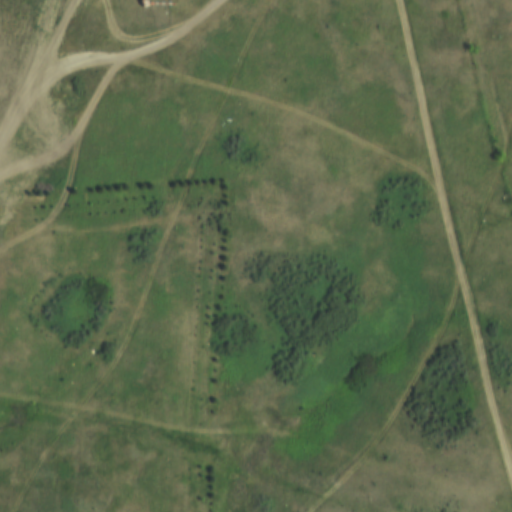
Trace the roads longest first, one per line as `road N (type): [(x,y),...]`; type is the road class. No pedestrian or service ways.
road 1 (track): [(0,94),(66,63),(121,63),(285,115),(488,219),(511,222)]
road 2 (track): [(214,0),(188,29),(121,63),(29,193),(18,254)]
road 3 (track): [(511,165),(470,0)]
